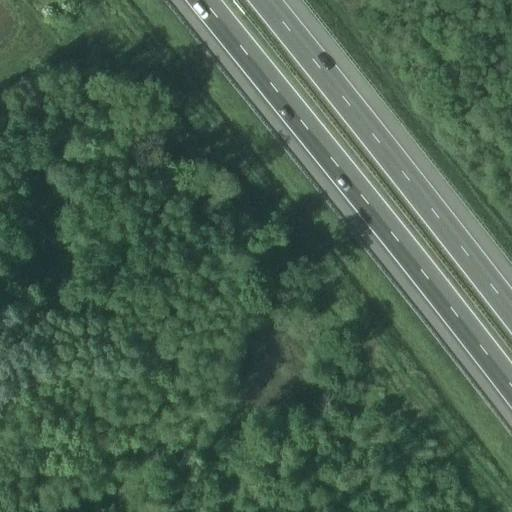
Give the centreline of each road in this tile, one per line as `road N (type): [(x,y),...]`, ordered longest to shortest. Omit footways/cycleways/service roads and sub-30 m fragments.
road 1 (motorway): [(199,0),(511,404)]
road 2 (motorway): [(511,319),(266,0)]
